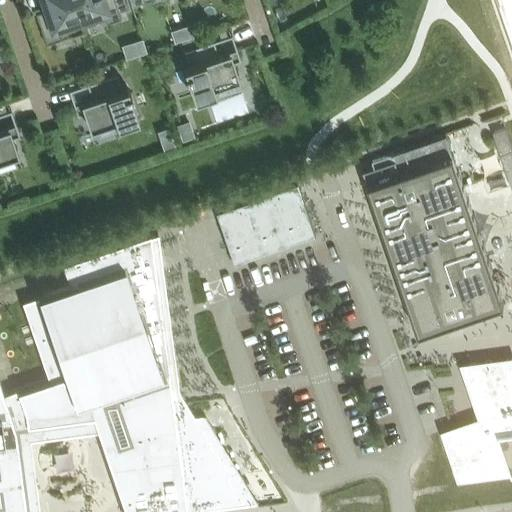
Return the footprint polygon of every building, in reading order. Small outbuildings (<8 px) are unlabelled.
[(84,30),(82,26),(81,26),(72,0),(46,0),(49,8),(35,12),(46,43),(84,30)] [(72,0),(81,26),(82,26),(104,19),(105,23),(121,18),(114,0),(72,0)] [(114,0),(119,11),(127,8),(124,0),(114,0)] [(511,0),(499,0),(511,37),(511,0)] [(186,76),(194,98),(215,91),(213,86),(232,80),(233,81),(234,80),(234,79),(238,78),(237,73),(237,71),(236,72),(233,61),(239,59),(236,48),(218,54),(213,39),(183,49),(188,64),(182,66),(184,71),(183,72),(185,76),(186,76)] [(115,120),(116,125),(138,118),(130,95),(131,95),(129,90),(128,91),(126,85),(121,87),(116,72),(86,82),(91,97),(73,103),(77,114),(84,112),(87,122),(86,123),(87,124),(88,124),(89,129),(94,127),(94,128),(96,127),(95,126),(115,120)] [(176,126),(182,140),(194,136),(188,121),(176,126)] [(0,159),(11,155),(12,156),(13,156),(13,155),(18,153),(16,148),(17,148),(16,147),(15,147),(12,136),(19,134),(15,123),(0,128),(0,159)] [(511,147),(505,127),(493,131),(506,170),(511,188),(511,187),(511,147)] [(446,133),(392,152),(394,159),(375,165),(378,174),(366,178),(366,179),(397,269),(416,324),(416,325),(434,319),(445,315),(448,323),(504,303),(481,236),(446,134),(446,133)] [(301,182),(216,212),(234,263),(319,233),(301,182)] [(62,264),(69,285),(22,301),(48,378),(1,389),(0,386),(0,511),(39,511),(30,439),(97,430),(125,511),(186,511),(186,510),(256,501),(256,500),(255,500),(249,501),(242,477),(241,475),(235,476),(227,452),(226,451),(220,452),(212,428),(203,413),(193,414),(181,394),(179,392),(179,390),(178,387),(177,381),(173,350),(157,233),(150,236),(150,234),(62,264)] [(482,423),(445,436),(452,457),(459,478),(511,471),(511,358),(463,365),(481,419),(482,423)]
